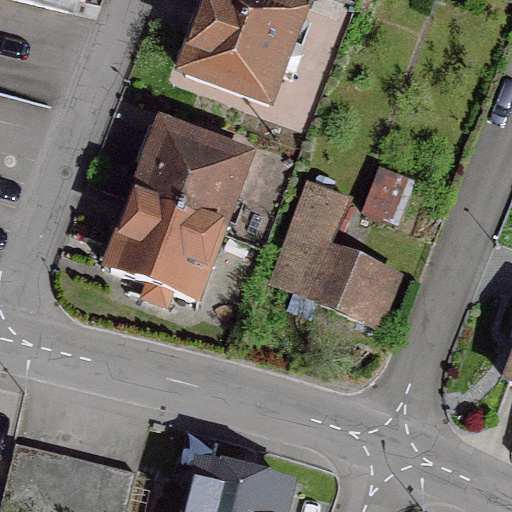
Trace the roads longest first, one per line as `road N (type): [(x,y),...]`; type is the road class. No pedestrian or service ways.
road 1 (residential): [(385,443),(293,410),(7,338)]
road 2 (residential): [(141,0),(50,213),(7,338)]
road 3 (residential): [(511,143),(385,443)]
road 4 (residential): [(511,496),(385,443)]
